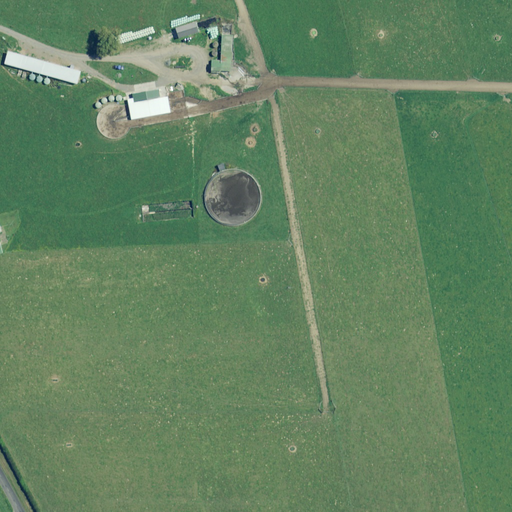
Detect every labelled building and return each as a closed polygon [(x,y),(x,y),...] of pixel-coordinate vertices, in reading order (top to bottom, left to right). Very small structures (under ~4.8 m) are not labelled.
[(231,37),(220,36),(219,62),(210,61),(209,72),(230,72),(231,37)] [(87,63),(77,63),(77,70),(86,71),(87,63)] [(40,84),(41,65),(24,64),(18,64),(17,71),(20,71),(19,83),(40,84)] [(169,114),(164,89),(156,90),(155,83),(133,87),(134,94),(125,96),(130,121),(169,114)] [(223,225),(228,226),(231,226),(233,226),(238,226),(242,224),(246,222),(250,218),(253,215),(256,211),(258,206),(259,201),(259,196),(258,191),(256,187),(254,183),(251,179),(247,176),(243,173),(238,171),(234,170),(229,170),(224,171),(219,173),(215,175),(211,178),(208,182),(205,186),(204,191),(203,195),(203,200),(203,205),(205,210),(207,214),(211,218),(214,221),(218,224),(223,225)]
